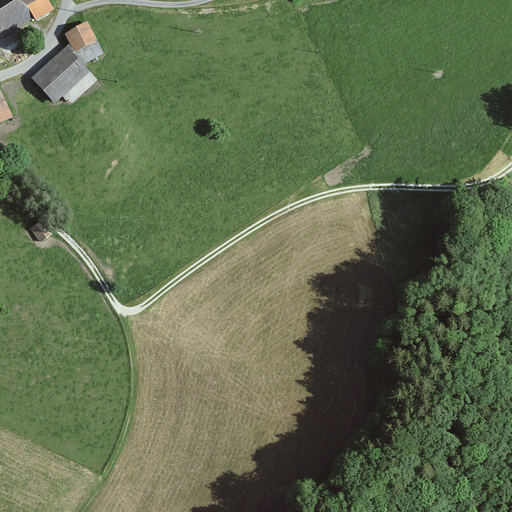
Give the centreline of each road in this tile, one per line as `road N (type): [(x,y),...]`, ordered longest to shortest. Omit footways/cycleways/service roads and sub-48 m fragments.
road 1 (track): [(112,300),(136,311),(224,245),(304,200),(359,187),(482,178),(511,160)]
road 2 (track): [(112,300),(128,338),(132,384),(116,454),(83,511)]
road 3 (track): [(0,164),(112,300)]
